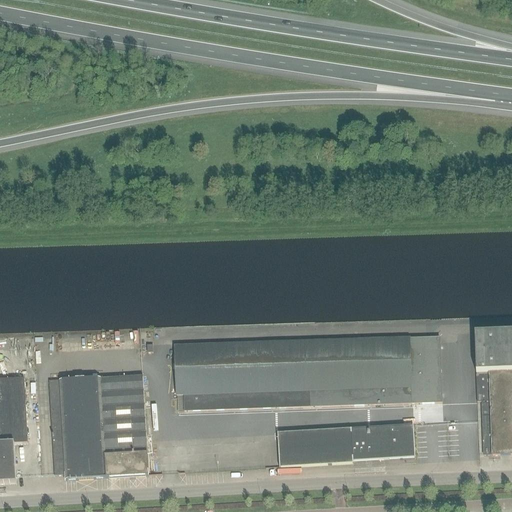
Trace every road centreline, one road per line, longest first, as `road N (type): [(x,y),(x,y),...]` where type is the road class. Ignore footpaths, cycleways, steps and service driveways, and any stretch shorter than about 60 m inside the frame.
road 1 (unclassified): [(0,503),(511,475)]
road 2 (motorway): [(0,16),(496,94)]
road 3 (motorway): [(0,144),(228,103),(496,94)]
road 4 (motorway): [(511,58),(141,0)]
road 5 (unknown): [(159,426),(461,411),(467,477)]
road 6 (unknown): [(49,500),(43,379),(50,367),(156,362),(159,426)]
road 7 (motorway): [(511,51),(375,0)]
road 8 (residential): [(375,511),(511,504)]
